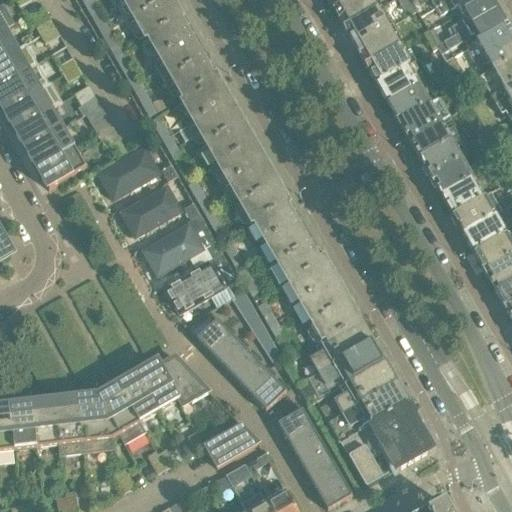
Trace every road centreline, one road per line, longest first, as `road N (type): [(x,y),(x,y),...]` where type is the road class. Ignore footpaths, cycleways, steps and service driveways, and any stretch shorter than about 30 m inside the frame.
road 1 (tertiary): [(217,0),(477,449),(487,479)]
road 2 (tertiary): [(511,398),(280,0)]
road 3 (residential): [(0,172),(42,245),(42,271),(0,304)]
